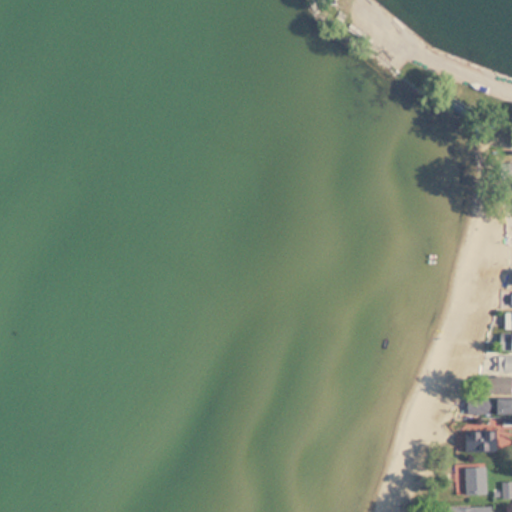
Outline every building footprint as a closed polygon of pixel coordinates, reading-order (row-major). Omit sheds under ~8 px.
[(511,177),(511,160),(497,160),(497,177),(511,177)] [(503,328),(511,328),(511,311),(503,311),(503,328)] [(511,349),(511,333),(497,333),(497,349),(511,349)] [(511,354),(497,354),(497,370),(511,370),(511,354)] [(510,376),(481,376),(481,392),(510,392),(510,376)] [(511,413),(511,397),(465,397),(465,413),(511,413)] [(494,429),(461,429),(461,451),(494,451),(494,429)] [(462,465),(462,494),(485,494),(485,465),(462,465)] [(511,481),(502,481),(502,497),(511,497),(511,481)]
